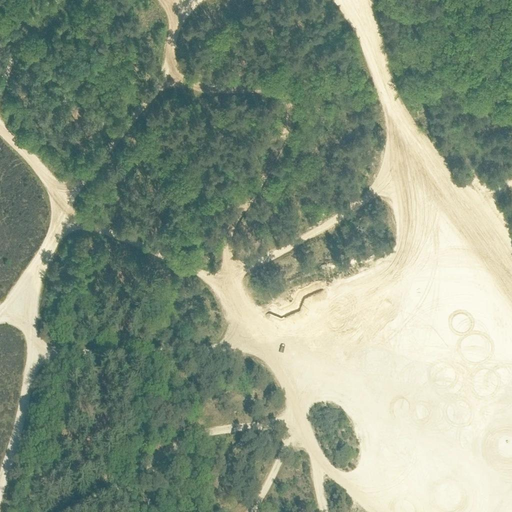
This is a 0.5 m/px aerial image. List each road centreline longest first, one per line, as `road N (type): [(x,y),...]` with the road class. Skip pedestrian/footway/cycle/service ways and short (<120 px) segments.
road 1 (track): [(166,74),(203,88),(277,90),(290,107),(286,133),(232,222),(228,283),(425,157)]
road 2 (track): [(31,355),(260,347),(288,339),(466,215)]
road 3 (track): [(0,313),(35,272),(61,203),(163,79),(173,30),(195,0)]
road 4 (track): [(300,424),(228,283),(61,217)]
road 5 (track): [(511,281),(395,111),(356,0)]
road 6 (track): [(300,424),(194,438),(70,511)]
road 7 (track): [(0,487),(32,345),(19,296)]
